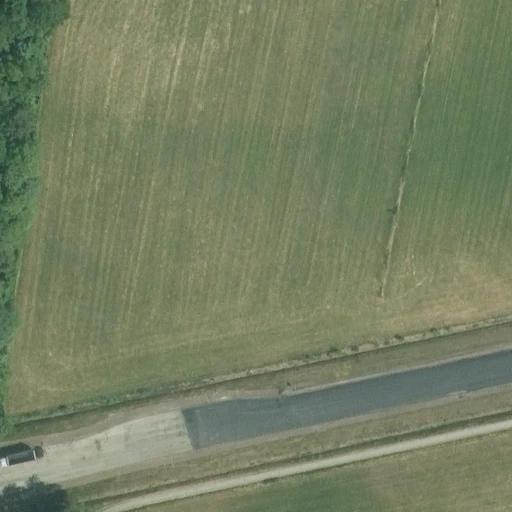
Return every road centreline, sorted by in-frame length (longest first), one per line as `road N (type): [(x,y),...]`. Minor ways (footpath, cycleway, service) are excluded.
road 1 (trunk): [(116,451),(511,367)]
road 2 (trunk): [(0,488),(116,451)]
